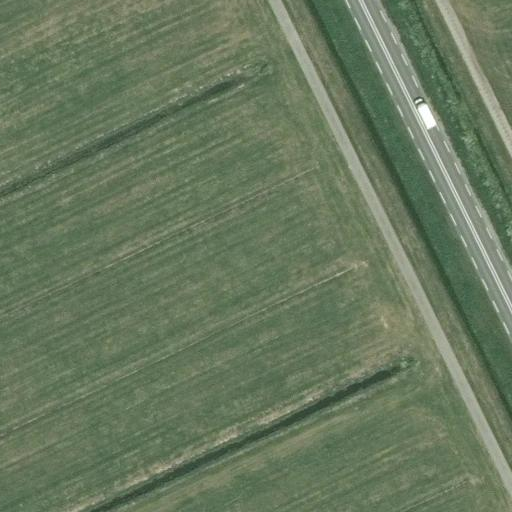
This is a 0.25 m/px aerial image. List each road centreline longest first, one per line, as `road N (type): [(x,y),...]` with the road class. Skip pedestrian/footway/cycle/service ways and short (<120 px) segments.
road 1 (unclassified): [(511,489),(273,0)]
road 2 (secondary): [(361,0),(511,307)]
